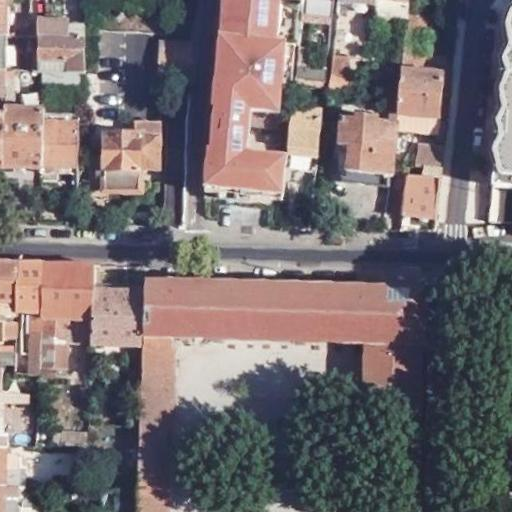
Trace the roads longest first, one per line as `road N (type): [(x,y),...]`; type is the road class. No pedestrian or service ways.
road 1 (tertiary): [(470,253),(192,244)]
road 2 (residential): [(453,511),(470,253)]
road 3 (residential): [(470,253),(487,0)]
road 4 (residential): [(205,0),(192,244)]
road 5 (tertiary): [(192,244),(0,239)]
